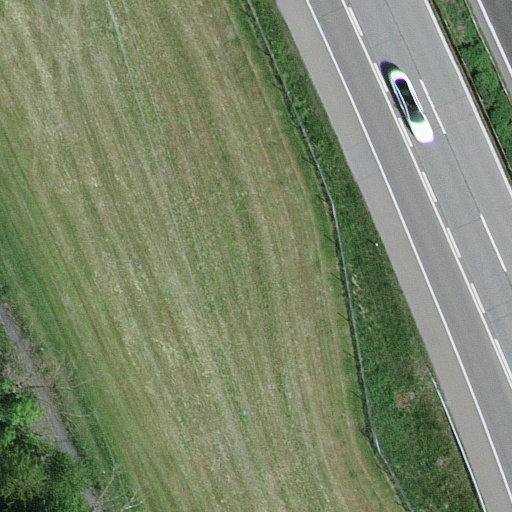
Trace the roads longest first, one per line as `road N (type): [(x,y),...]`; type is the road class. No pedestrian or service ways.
road 1 (motorway): [(470,197),(473,353),(511,444)]
road 2 (motorway): [(390,0),(470,197)]
